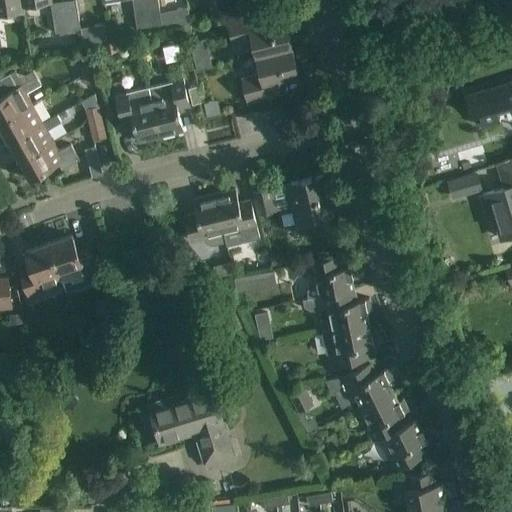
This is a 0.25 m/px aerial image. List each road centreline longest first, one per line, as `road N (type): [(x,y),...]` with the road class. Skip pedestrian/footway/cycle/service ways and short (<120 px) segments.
road 1 (unclassified): [(477,511),(434,370),(380,267),(349,136)]
road 2 (residential): [(0,229),(242,156),(349,136)]
road 3 (residential): [(349,136),(323,0)]
